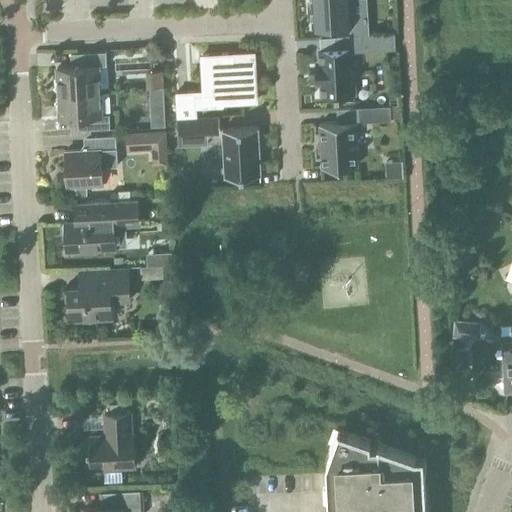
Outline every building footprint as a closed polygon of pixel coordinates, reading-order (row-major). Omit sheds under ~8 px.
[(347,0),(314,0),(314,2),(310,2),(310,19),(315,19),(315,28),(349,27),(347,0)] [(355,35),(331,36),(332,46),(319,47),(319,55),(315,55),(316,69),(320,69),(321,78),(345,77),(343,48),(356,47),(355,35)] [(59,93),(99,90),(98,65),(106,65),(106,51),(76,53),(77,66),(57,67),(59,93)] [(230,55),(190,57),(191,98),(249,96),(248,62),(230,62),(230,55)] [(396,56),(388,57),(389,68),(397,67),(396,56)] [(183,106),(182,86),(167,87),(168,107),(183,106)] [(99,90),(59,93),(60,117),(76,116),(77,129),(112,127),(111,114),(101,114),(99,90)] [(393,105),(358,107),(359,123),(395,121),(393,105)] [(165,114),(151,115),(151,128),(166,127),(165,114)] [(210,116),(177,118),(178,140),(191,139),(190,132),(211,131),(210,116)] [(356,130),(319,132),(320,173),(358,171),(356,130)] [(256,131),(225,132),(226,175),(257,174),(256,131)] [(168,133),(128,135),(128,153),(154,152),(155,168),(169,167),(168,151),(168,133)] [(117,147),(116,135),(107,135),(107,148),(66,150),(68,186),(102,184),(102,166),(118,165),(117,147)] [(402,160),(387,161),(388,177),(403,176),(402,160)] [(68,249),(115,246),(114,219),(139,217),(137,198),(89,201),(90,220),(66,221),(68,249)] [(172,251),(162,252),(163,264),(173,264),(172,251)] [(141,278),(174,276),(173,264),(140,266),(141,278)] [(71,319),(112,316),(111,300),(130,299),(128,268),(91,270),(92,284),(69,285),(71,319)] [(478,337),(479,321),(455,319),(454,334),(478,337)] [(469,347),(456,348),(457,369),(470,369),(469,347)] [(131,433),(130,411),(105,412),(106,434),(89,435),(91,467),(135,465),(134,433),(131,433)] [(417,468),(416,457),(349,433),(344,445),(333,446),(327,464),(329,511),(419,511),(419,505),(427,504),(425,468),(417,468)] [(83,511),(143,511),(142,488),(107,491),(108,506),(84,508),(83,511)]
